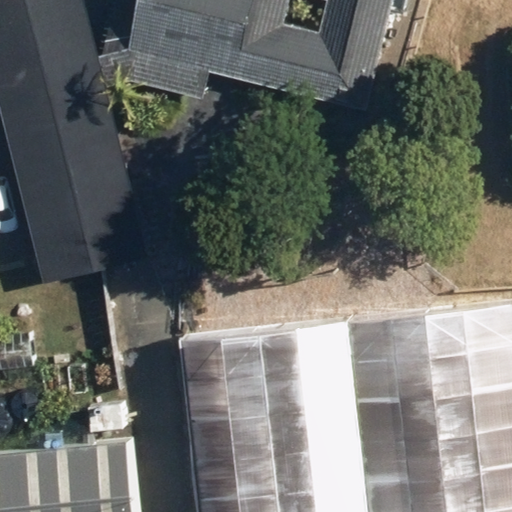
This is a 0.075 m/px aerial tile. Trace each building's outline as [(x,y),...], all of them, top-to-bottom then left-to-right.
[(158,253),(90,0),(0,0),(0,78),(54,281),(158,253)] [(134,0),(119,77),(215,96),(219,72),(348,98),(351,81),(384,88),(402,0),(134,0)] [(511,511),(511,300),(190,335),(208,511),(511,511)] [(37,328),(0,332),(0,369),(41,365),(37,328)] [(146,511),(140,437),(0,448),(0,511),(146,511)]
